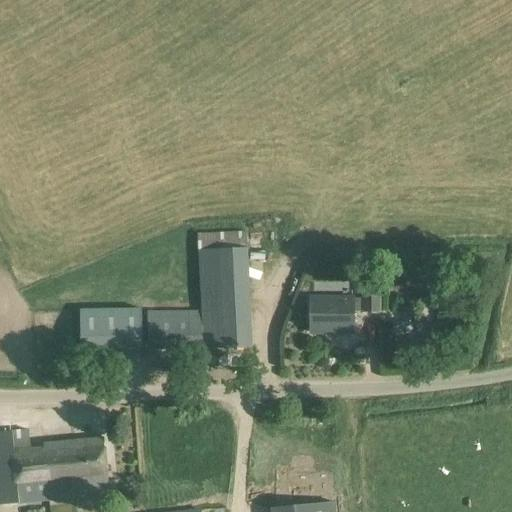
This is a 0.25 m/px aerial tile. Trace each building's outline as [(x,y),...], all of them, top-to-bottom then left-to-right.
[(312,298),(312,333),(353,333),(353,312),(361,312),(361,314),(381,314),(381,285),(361,285),(361,299),(353,299),(353,298),(312,298)] [(78,310),(80,352),(142,350),(141,308),(78,310)] [(147,312),(149,350),(202,348),(201,310),(147,312)] [(392,334),(413,334),(413,322),(392,322),(392,334)] [(0,506),(20,504),(49,502),(48,493),(110,487),(105,437),(44,443),(44,446),(31,447),(29,429),(0,431),(0,506)] [(201,511),(188,511),(183,511),(182,498),(163,500),(164,511),(201,511)] [(334,511),(334,503),(272,508),(271,511),(334,511)]
